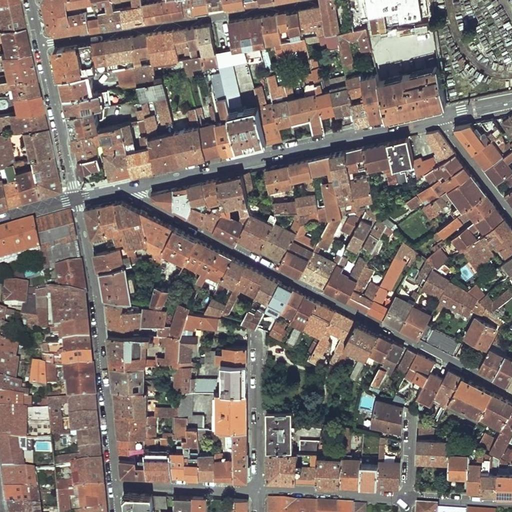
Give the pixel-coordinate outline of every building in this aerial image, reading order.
[(21,11),(18,0),(0,0),(0,19),(0,20),(0,19),(0,27),(24,24),(21,11)] [(56,32),(89,27),(87,14),(96,12),(94,3),(93,0),(44,0),(44,1),(47,15),(50,29),(56,32)] [(93,0),(94,3),(108,0),(109,7),(103,8),(104,11),(115,9),(113,0),(93,0)] [(113,0),(115,9),(121,8),(124,8),(123,3),(119,4),(118,0),(113,0)] [(165,18),(184,15),(181,0),(168,0),(146,4),(143,4),(145,21),(165,18)] [(189,14),(195,13),(192,0),(181,0),(184,15),(189,14)] [(202,12),(210,11),(207,0),(192,0),(195,13),(202,12)] [(218,9),(226,8),(224,0),(207,0),(210,11),(218,9)] [(235,7),(245,5),(244,0),(224,0),(226,8),(235,7)] [(321,0),(322,5),(327,34),(340,32),(334,0),(321,0)] [(431,13),(428,0),(349,0),(354,29),(369,27),(431,13)] [(134,23),(145,21),(143,4),(139,5),(124,8),(121,8),(123,24),(134,23)] [(311,7),(300,9),(306,37),(309,37),(324,34),(327,34),(322,5),(311,7)] [(112,26),(123,24),(121,8),(115,9),(104,11),(99,12),(101,28),(112,26)] [(295,10),(290,10),(293,27),(296,39),(306,37),(300,9),(295,10)] [(284,11),(278,12),(282,30),(293,27),(290,10),(284,11)] [(95,29),(101,28),(99,12),(96,12),(87,14),(89,27),(89,30),(95,29)] [(271,14),(264,15),(270,43),(279,42),(285,41),(282,30),(278,12),(271,14)] [(247,17),(230,20),(235,41),(237,49),(247,47),(255,46),(270,43),(264,15),(247,17)] [(209,23),(199,25),(204,45),(206,54),(218,52),(211,23),(209,23)] [(27,37),(24,24),(0,27),(0,32),(4,50),(0,50),(0,54),(29,50),(27,37)] [(193,26),(188,27),(193,46),(195,56),(199,55),(197,47),(204,45),(199,25),(193,26)] [(180,28),(174,29),(179,49),(193,46),(188,27),(180,28)] [(354,29),(344,31),(349,61),(351,68),(356,67),(355,59),(358,58),(355,40),(356,37),(361,37),(363,39),(365,49),(368,48),(372,66),(378,65),(369,27),(354,29)] [(161,31),(148,34),(153,63),(155,76),(162,75),(161,72),(167,71),(165,61),(176,59),(177,66),(181,66),(182,70),(185,69),(182,58),(181,55),(179,49),(174,29),(161,31)] [(140,35),(132,36),(136,65),(136,66),(153,63),(148,34),(140,35)] [(117,38),(103,41),(107,69),(116,68),(115,61),(125,59),(126,66),(136,65),(132,36),(117,38)] [(315,117),(318,131),(330,129),(327,114),(314,56),(310,41),(309,37),(306,37),(296,39),(285,41),(279,42),(280,47),(286,46),(288,55),(302,53),(301,48),(307,47),(309,57),(306,58),(309,70),(307,70),(310,82),(309,94),(299,96),(294,79),(293,79),(290,64),(284,65),(288,83),(292,98),(297,121),(315,117)] [(94,42),(92,43),(95,71),(107,69),(103,41),(94,42)] [(58,63),(61,77),(90,72),(95,71),(92,43),(54,49),(58,63)] [(251,146),(271,142),(262,105),(246,108),(235,62),(250,59),(248,50),(247,47),(237,49),(230,50),(218,52),(221,64),(223,75),(241,148),(251,146)] [(32,62),(29,50),(0,54),(0,58),(1,58),(5,78),(35,74),(32,62)] [(203,66),(204,67),(221,64),(218,52),(206,54),(201,55),(203,66)] [(185,70),(186,74),(192,73),(191,68),(203,66),(201,55),(199,55),(195,56),(185,57),(182,58),(185,69),(185,70)] [(341,110),(336,87),(328,89),(321,55),(314,56),(327,114),(335,112),(341,110)] [(351,68),(349,61),(345,62),(346,70),(342,72),(344,82),(335,85),(336,87),(341,110),(351,108),(358,106),(352,75),(351,68)] [(171,164),(183,161),(175,129),(158,133),(156,127),(157,126),(154,114),(150,115),(146,99),(157,96),(164,122),(169,121),(170,125),(173,124),(162,75),(155,76),(153,63),(136,66),(139,84),(142,99),(144,107),(147,117),(159,167),(171,164)] [(278,140),(285,139),(282,124),(277,102),(269,104),(259,65),(252,67),(262,105),(271,142),(278,140)] [(449,103),(440,66),(388,78),(382,79),(390,115),(395,114),(449,103)] [(382,79),(379,71),(368,74),(367,71),(352,75),(358,106),(361,122),(390,115),(382,79)] [(63,87),(65,96),(95,91),(90,72),(61,77),(63,87)] [(277,102),(282,124),(297,121),(292,98),(288,83),(281,85),(278,73),(271,75),(277,102)] [(37,83),(35,74),(5,78),(0,78),(0,87),(10,86),(12,95),(39,91),(37,83)] [(234,150),(241,148),(223,75),(216,77),(226,120),(218,122),(226,152),(234,150)] [(67,104),(69,112),(96,107),(111,104),(108,89),(95,91),(65,96),(67,104)] [(39,91),(12,95),(16,113),(42,109),(41,100),(39,91)] [(217,154),(226,152),(218,122),(214,103),(212,98),(205,99),(207,106),(210,106),(213,122),(200,125),(208,156),(217,154)] [(71,123),(74,134),(100,128),(96,107),(69,112),(71,123)] [(147,117),(144,107),(137,109),(139,119),(147,117)] [(195,159),(208,156),(200,125),(194,107),(188,108),(193,125),(175,129),(183,161),(195,159)] [(44,118),(42,109),(16,113),(0,114),(0,132),(1,133),(0,126),(0,123),(9,122),(10,126),(6,126),(7,132),(22,129),(46,126),(44,118)] [(146,169),(159,167),(147,117),(139,119),(121,123),(124,135),(126,142),(134,139),(131,126),(139,124),(144,146),(128,150),(134,172),(146,169)] [(456,127),(473,152),(502,131),(493,118),(482,120),(488,130),(480,136),(471,123),(457,125),(456,127)] [(75,140),(77,146),(97,141),(124,135),(121,123),(100,128),(74,134),(75,140)] [(46,126),(22,129),(28,157),(29,156),(52,152),(49,139),(46,126)] [(427,132),(444,161),(455,154),(438,130),(427,132)] [(473,152),(486,168),(511,149),(511,143),(510,141),(500,148),(497,144),(507,137),(504,133),(502,131),(473,152)] [(0,161),(12,160),(6,132),(1,133),(0,132),(0,161)] [(123,174),(134,172),(128,150),(126,142),(124,135),(97,141),(99,153),(105,151),(111,177),(123,174)] [(392,165),(398,189),(410,182),(407,172),(403,173),(401,165),(415,161),(414,161),(411,137),(399,139),(388,141),(392,165)] [(78,152),(79,158),(99,153),(97,141),(77,146),(78,152)] [(365,146),(370,169),(392,165),(388,141),(376,144),(365,146)] [(351,177),(356,201),(374,196),(370,169),(365,146),(355,149),(346,151),(350,173),(354,172),(353,169),(365,167),(367,174),(351,177)] [(511,149),(486,168),(497,182),(506,176),(511,171),(511,163),(511,162),(511,160),(511,149)] [(350,173),(346,151),(338,152),(331,154),(335,174),(337,180),(341,203),(352,201),(356,201),(351,177),(350,173)] [(56,171),(52,152),(29,156),(30,161),(31,165),(38,196),(49,192),(60,189),(56,171)] [(79,158),(82,170),(93,168),(93,166),(102,164),(99,153),(79,158)] [(320,209),(322,219),(325,219),(330,218),(342,216),(343,213),(341,206),(341,203),(337,180),(335,174),(331,154),(320,156),(310,158),(313,170),(322,169),(324,171),(328,170),(329,174),(331,174),(332,181),(325,183),(331,214),(328,215),(326,205),(320,207),(320,209)] [(440,163),(424,173),(428,181),(440,175),(444,180),(447,178),(464,166),(455,154),(444,161),(440,163)] [(436,156),(424,161),(423,158),(414,161),(415,161),(417,166),(420,175),(424,173),(440,163),(436,156)] [(290,162),(293,179),(307,176),(314,175),(313,170),(310,158),(303,159),(300,160),(290,162)] [(13,203),(20,201),(15,171),(13,164),(12,160),(0,161),(0,166),(4,166),(6,178),(1,180),(6,205),(13,203)] [(294,183),(290,162),(278,165),(266,168),(271,192),(283,190),(281,186),(294,183)] [(29,198),(38,196),(31,165),(15,171),(20,201),(29,198)] [(447,178),(453,185),(470,174),(464,166),(447,178)] [(243,173),(248,195),(254,194),(250,172),(243,173)] [(222,215),(214,230),(236,242),(239,238),(251,211),(249,202),(248,195),(243,173),(231,176),(218,179),(224,199),(227,205),(242,202),(245,212),(241,219),(225,212),(222,215)] [(430,200),(422,206),(430,218),(436,213),(435,209),(447,201),(444,196),(451,191),(456,198),(459,196),(465,203),(460,207),(458,205),(449,211),(450,213),(451,213),(454,216),(485,194),(470,174),(453,185),(448,189),(430,200)] [(314,175),(307,176),(311,194),(317,193),(314,175)] [(209,198),(210,201),(219,199),(224,199),(218,179),(211,180),(203,182),(209,198)] [(440,179),(406,199),(411,206),(427,196),(430,200),(448,189),(440,179)] [(189,185),(193,201),(209,198),(203,182),(196,183),(189,185)] [(153,192),(154,198),(188,216),(193,201),(189,185),(171,189),(153,192)] [(311,194),(296,196),(297,201),(299,210),(300,213),(310,211),(310,214),(300,215),(302,222),(309,222),(312,221),(322,219),(320,209),(320,207),(317,193),(311,194)] [(441,226),(432,234),(437,240),(473,214),(477,219),(495,206),(485,194),(454,216),(451,218),(441,226)] [(147,238),(141,208),(132,204),(123,198),(120,199),(117,200),(126,239),(128,248),(132,263),(136,262),(136,261),(132,241),(147,238)] [(219,199),(218,213),(222,215),(225,212),(227,207),(227,205),(224,199),(219,199)] [(100,204),(107,234),(116,231),(119,241),(126,239),(117,200),(108,202),(100,204)] [(193,201),(188,216),(201,223),(208,209),(193,201)] [(274,207),(275,212),(293,211),(299,210),(297,201),(273,203),(274,207)] [(239,238),(259,249),(273,222),(276,215),(272,213),(269,219),(252,211),(255,205),(249,202),(251,211),(239,238)] [(85,208),(91,237),(107,234),(100,204),(92,206),(85,208)] [(477,219),(452,238),(455,241),(462,249),(477,237),(473,232),(481,225),(486,231),(504,218),(495,206),(477,219)] [(147,238),(148,241),(159,246),(163,248),(175,226),(158,217),(141,208),(147,238)] [(201,223),(214,230),(222,215),(218,213),(208,208),(208,209),(201,223)] [(348,217),(342,229),(353,234),(366,209),(361,209),(358,210),(357,216),(348,217)] [(353,234),(349,243),(358,248),(374,220),(376,221),(365,246),(368,247),(372,249),(372,248),(377,237),(380,231),(384,222),(378,217),(366,209),(353,234)] [(259,249),(282,260),(289,247),(295,236),(302,222),(300,215),(300,213),(299,210),(293,211),(295,219),(289,230),(273,222),(259,249)] [(35,222),(40,252),(55,247),(77,240),(71,211),(35,222)] [(439,221),(441,226),(451,218),(447,215),(439,221)] [(318,241),(300,276),(325,289),(334,271),(336,267),(342,255),(340,253),(338,253),(334,261),(317,253),(321,245),(327,247),(342,216),(330,218),(327,223),(318,241)] [(477,237),(462,249),(466,257),(478,247),(490,239),(494,244),(511,230),(511,227),(504,218),(486,231),(477,237)] [(6,231),(14,259),(40,252),(35,222),(6,231)] [(302,222),(295,236),(301,239),(303,235),(302,235),(309,222),(302,222)] [(389,226),(387,224),(384,222),(380,231),(388,234),(391,227),(389,226)] [(198,238),(175,226),(163,248),(162,254),(170,257),(172,253),(182,259),(180,264),(183,265),(198,238)] [(511,230),(494,244),(490,247),(495,253),(500,248),(508,258),(511,255),(511,230)] [(0,263),(14,259),(6,231),(0,232),(0,263)] [(280,265),(300,276),(318,241),(309,237),(301,253),(289,247),(282,260),(280,265)] [(372,248),(376,249),(380,239),(377,237),(372,248)] [(183,265),(180,270),(185,272),(190,263),(203,269),(198,279),(203,282),(209,272),(220,250),(198,238),(183,265)] [(435,250),(434,251),(437,253),(455,241),(452,238),(445,242),(435,250)] [(401,239),(394,254),(401,257),(404,251),(411,254),(410,257),(413,259),(417,252),(401,239)] [(432,247),(435,250),(445,242),(443,239),(432,247)] [(42,265),(44,270),(49,268),(55,267),(80,262),(82,262),(79,251),(57,256),(55,247),(40,252),(42,265)] [(97,262),(99,271),(102,271),(126,265),(132,263),(128,248),(121,248),(120,247),(95,252),(97,262)] [(368,247),(362,260),(365,261),(366,259),(372,249),(368,247)] [(466,257),(464,259),(469,263),(478,257),(482,254),(478,247),(466,257)] [(482,254),(478,257),(483,263),(496,254),(495,253),(490,247),(482,254)] [(369,261),(376,249),(372,248),(372,249),(366,259),(369,261)] [(220,250),(209,272),(221,278),(233,257),(220,250)] [(434,251),(425,258),(426,259),(433,265),(439,268),(445,263),(447,261),(437,253),(434,251)] [(342,255),(336,267),(342,270),(347,256),(343,254),(342,255)] [(394,254),(389,263),(397,266),(401,257),(394,254)] [(221,278),(217,286),(222,288),(226,281),(234,285),(246,264),(233,257),(221,278)] [(325,289),(347,300),(365,261),(362,260),(359,258),(354,269),(355,270),(352,277),(351,280),(334,271),(325,289)] [(347,300),(367,310),(379,285),(371,281),(364,294),(361,292),(372,269),(367,266),(369,261),(366,259),(365,261),(347,300)] [(422,287),(433,265),(426,259),(416,281),(420,283),(419,286),(422,287)] [(55,267),(56,280),(83,278),(82,271),(80,262),(55,267)] [(367,310),(384,319),(389,307),(384,304),(385,302),(381,300),(397,266),(389,263),(379,285),(367,310)] [(449,267),(445,263),(439,268),(433,265),(422,287),(422,288),(441,297),(450,280),(439,274),(441,270),(445,273),(449,267)] [(234,285),(231,292),(234,294),(235,295),(240,286),(242,287),(247,280),(259,286),(267,275),(246,264),(234,285)] [(35,267),(40,293),(47,290),(46,281),(44,270),(42,265),(35,267)] [(106,297),(131,300),(126,265),(102,271),(104,284),(106,297)] [(28,285),(27,296),(37,298),(38,295),(37,290),(34,290),(31,269),(25,271),(28,285)] [(23,305),(23,316),(30,318),(38,320),(37,298),(27,296),(28,285),(25,271),(20,273),(19,285),(7,284),(6,292),(4,292),(5,303),(23,305)] [(455,272),(452,277),(461,284),(465,279),(457,273),(455,272)] [(262,297),(259,303),(265,306),(270,300),(281,281),(267,275),(259,286),(255,293),(262,297)] [(56,280),(59,292),(86,296),(84,288),(83,278),(56,280)] [(198,279),(190,295),(194,298),(203,282),(198,279)] [(441,297),(436,305),(441,308),(445,301),(469,314),(472,309),(489,318),(491,319),(494,311),(480,300),(469,292),(467,293),(457,284),(450,280),(441,297)] [(281,281),(270,300),(282,306),(293,288),(281,281)] [(151,302),(161,304),(170,288),(156,283),(152,296),(151,302)] [(282,306),(281,309),(293,315),(305,294),(293,288),(282,306)] [(38,320),(39,329),(43,329),(48,328),(48,324),(47,297),(49,296),(49,290),(47,290),(40,293),(38,295),(37,298),(38,320)] [(416,300),(418,294),(413,291),(408,302),(395,296),(389,307),(384,319),(402,328),(413,305),(416,300)] [(55,292),(58,327),(89,325),(87,311),(86,296),(59,292),(55,292)] [(225,302),(219,314),(222,315),(234,294),(231,292),(225,302)] [(139,294),(138,301),(145,302),(151,303),(151,302),(152,296),(139,294)] [(143,311),(141,334),(145,334),(152,334),(183,336),(185,328),(188,312),(189,309),(194,298),(190,295),(186,294),(181,303),(179,303),(175,327),(166,327),(168,311),(154,309),(153,312),(143,311)] [(293,315),(291,318),(304,325),(307,318),(318,300),(305,294),(293,315)] [(489,294),(480,300),(494,311),(501,306),(491,297),(489,294)] [(203,311),(219,314),(225,302),(212,295),(203,311)] [(318,300),(307,318),(325,328),(336,310),(318,300)] [(143,311),(128,310),(128,306),(107,303),(108,317),(110,332),(141,334),(143,311)] [(239,320),(255,325),(262,313),(265,306),(259,303),(255,310),(247,307),(239,320)] [(402,328),(419,337),(427,324),(431,315),(413,305),(402,328)] [(308,355),(307,357),(317,363),(322,354),(321,353),(328,340),(327,337),(331,330),(341,336),(322,373),(332,378),(334,368),(344,350),(346,346),(358,322),(336,310),(325,328),(317,341),(310,351),(308,355)] [(0,325),(2,325),(4,318),(12,320),(12,317),(15,318),(16,315),(0,311),(0,325)] [(494,311),(491,319),(502,325),(505,321),(494,311)] [(188,312),(185,328),(193,329),(193,326),(213,329),(217,317),(188,312)] [(262,313),(255,325),(258,326),(265,314),(262,313)] [(268,316),(261,327),(268,331),(272,325),(275,319),(268,316)] [(477,317),(467,336),(487,347),(497,329),(486,322),(477,317)] [(30,318),(27,331),(39,334),(39,329),(38,320),(30,318)] [(502,325),(495,341),(498,343),(508,324),(505,321),(502,325)] [(358,322),(346,346),(364,356),(367,357),(370,352),(380,333),(358,322)] [(295,329),(299,332),(302,327),(296,324),(294,329),(295,329)] [(419,337),(446,350),(453,337),(427,324),(419,337)] [(0,343),(6,344),(9,332),(18,333),(19,330),(2,325),(0,325),(0,343)] [(62,333),(63,342),(65,342),(90,340),(90,333),(89,325),(58,327),(55,328),(51,328),(51,333),(54,333),(54,335),(59,334),(59,332),(62,333)] [(272,325),(268,331),(281,337),(284,331),(272,325)] [(295,329),(287,343),(292,345),(299,332),(295,329)] [(111,348),(113,363),(146,365),(146,360),(145,334),(141,334),(110,332),(111,348)] [(380,333),(370,352),(384,359),(394,340),(380,333)] [(161,358),(161,365),(176,366),(193,366),(193,362),(190,361),(182,361),(183,336),(152,334),(152,341),(162,342),(162,344),(170,343),(170,358),(164,357),(161,358)] [(182,361),(190,361),(191,347),(196,347),(195,337),(183,336),(182,361)] [(446,350),(453,354),(460,341),(453,337),(446,350)] [(65,342),(66,357),(92,355),(91,348),(90,340),(65,342)] [(313,340),(306,350),(310,351),(317,341),(313,340)] [(384,359),(373,380),(380,384),(388,369),(391,371),(404,345),(394,340),(384,359)] [(0,356),(16,360),(17,353),(24,354),(26,348),(6,344),(0,343),(0,356)] [(215,355),(215,362),(220,363),(245,363),(245,347),(224,346),(224,355),(215,355)] [(480,368),(495,376),(506,354),(492,346),(480,368)] [(409,348),(400,367),(408,371),(418,352),(409,348)] [(344,350),(334,368),(339,370),(348,352),(344,350)] [(205,352),(204,362),(215,362),(215,355),(215,351),(205,352)] [(408,371),(407,375),(411,377),(414,379),(419,368),(422,370),(413,387),(420,391),(431,370),(436,362),(418,352),(408,371)] [(146,360),(146,365),(159,365),(161,365),(161,358),(164,357),(164,354),(158,354),(157,359),(146,360)] [(511,356),(506,354),(495,376),(509,383),(511,377),(511,356)] [(67,361),(67,368),(93,365),(92,361),(92,355),(66,357),(63,357),(64,360),(67,361)] [(0,381),(14,383),(17,360),(16,360),(0,356),(0,381)] [(44,365),(45,365),(53,367),(54,366),(54,356),(46,356),(42,356),(44,365)] [(360,358),(351,376),(356,378),(367,357),(364,356),(362,359),(360,358)] [(34,363),(31,386),(46,389),(46,384),(45,365),(44,365),(34,363)] [(114,376),(115,389),(145,391),(145,385),(146,370),(146,365),(113,363),(114,376)] [(220,363),(221,392),(246,392),(246,377),(245,363),(220,363)] [(46,384),(55,383),(53,367),(45,365),(46,384)] [(59,380),(59,383),(66,382),(94,380),(93,374),(93,365),(67,368),(64,368),(65,376),(62,376),(62,380),(59,380)] [(176,366),(175,390),(179,391),(191,391),(192,385),(193,366),(176,366)] [(444,377),(436,394),(443,398),(441,402),(446,406),(449,402),(463,376),(449,368),(444,377)] [(420,391),(417,395),(431,402),(436,394),(444,377),(431,370),(420,391)] [(463,376),(449,402),(470,413),(471,412),(480,416),(481,415),(483,411),(494,392),(463,376)] [(195,385),(195,391),(215,391),(215,379),(196,379),(195,385)] [(66,382),(68,400),(96,397),(95,389),(94,380),(66,382)] [(0,395),(31,399),(31,396),(28,396),(28,393),(21,392),(22,385),(14,383),(0,381),(0,395)] [(116,402),(117,413),(149,415),(149,390),(145,391),(115,389),(116,402)] [(178,409),(178,416),(189,416),(189,427),(197,427),(204,427),(203,415),(191,414),(191,391),(179,391),(178,409)] [(217,392),(216,428),(234,429),(246,430),(246,412),(246,392),(221,392),(217,392)] [(511,411),(511,401),(494,392),(483,411),(501,421),(506,423),(511,411)] [(0,410),(22,410),(23,405),(30,406),(31,399),(0,395),(0,410)] [(66,415),(67,418),(69,417),(97,415),(96,406),(96,397),(68,400),(69,415),(66,415)] [(378,399),(374,422),(402,429),(404,406),(401,404),(378,399)] [(50,419),(62,418),(60,401),(47,402),(48,409),(50,419)] [(158,408),(157,415),(178,416),(178,409),(158,408)] [(45,409),(24,410),(22,410),(0,410),(0,439),(27,441),(38,442),(51,443),(51,437),(50,419),(48,409),(45,409)] [(267,449),(293,451),(292,411),(266,410),(267,449)] [(501,421),(483,411),(481,415),(503,428),(506,423),(501,421)] [(511,411),(506,423),(503,428),(495,442),(491,449),(499,454),(511,461),(511,411)] [(299,412),(297,425),(323,429),(323,428),(323,421),(325,416),(299,412)] [(149,415),(117,413),(119,426),(120,437),(146,438),(157,438),(157,427),(149,427),(149,425),(157,425),(158,415),(157,415),(149,415)] [(325,416),(323,421),(333,423),(343,425),(344,418),(325,413),(325,416)] [(69,417),(71,435),(76,435),(99,432),(98,423),(97,415),(69,417)] [(189,427),(189,416),(178,416),(178,433),(165,433),(165,438),(166,438),(171,438),(178,437),(184,438),(189,438),(189,427)] [(51,437),(63,436),(62,418),(50,419),(51,437)] [(420,419),(419,434),(423,434),(423,432),(435,433),(437,428),(420,419)] [(323,421),(323,428),(331,430),(333,423),(323,421)] [(465,426),(460,434),(467,438),(472,430),(465,426)] [(184,438),(185,444),(198,444),(198,436),(197,427),(189,427),(189,438),(184,438)] [(242,479),(248,479),(247,459),(246,430),(234,429),(234,435),(235,456),(236,478),(242,479)] [(450,452),(451,434),(445,431),(445,439),(419,436),(417,459),(449,461),(450,452)] [(76,435),(78,450),(80,450),(100,447),(100,440),(99,432),(76,435)] [(121,447),(122,457),(131,457),(131,448),(136,448),(136,457),(139,457),(147,457),(147,449),(146,438),(120,437),(121,447)] [(146,438),(147,449),(150,449),(150,443),(160,443),(160,438),(157,438),(146,438)] [(0,439),(0,451),(1,459),(23,460),(23,453),(28,452),(27,441),(0,439)] [(495,442),(490,439),(486,447),(491,449),(495,442)] [(301,440),(300,452),(302,453),(319,454),(321,441),(301,440)] [(318,479),(319,483),(341,485),(342,458),(342,453),(342,443),(336,443),(335,452),(336,454),(330,454),(332,452),(332,442),(321,441),(319,454),(319,468),(318,479)] [(80,450),(84,465),(102,462),(101,455),(100,447),(80,450)] [(160,475),(173,476),(171,451),(150,449),(147,449),(147,457),(148,463),(148,475),(160,475)] [(267,449),(269,481),(283,482),(297,482),(297,467),(297,452),(293,451),(267,449)] [(498,493),(499,458),(484,449),(484,450),(484,457),(484,463),(482,492),(498,493)] [(179,476),(187,477),(185,453),(185,451),(171,451),(173,476),(179,476)] [(225,478),(236,478),(235,456),(233,456),(232,458),(222,458),(221,452),(214,451),(214,453),(215,477),(225,478)] [(482,492),(484,463),(470,462),(470,454),(450,452),(449,461),(449,475),(468,476),(468,491),(482,492)] [(193,477),(200,477),(198,453),(185,453),(187,477),(193,477)] [(198,453),(200,477),(208,477),(215,477),(214,453),(198,453)] [(302,453),(302,457),(311,458),(311,468),(319,468),(319,454),(302,453)] [(498,493),(511,493),(511,461),(499,454),(499,458),(498,493)] [(123,474),(148,475),(148,463),(139,463),(139,457),(136,457),(131,457),(122,457),(123,465),(123,474)] [(341,485),(361,486),(363,464),(363,459),(342,458),(341,485)] [(3,470),(24,470),(23,460),(1,459),(3,470)] [(379,464),(378,487),(398,488),(400,462),(380,461),(379,464)] [(71,467),(74,490),(78,490),(105,488),(103,475),(102,462),(84,465),(71,467)] [(363,464),(361,486),(378,487),(379,464),(363,464)] [(301,477),(301,467),(297,467),(297,482),(314,483),(315,478),(301,477)] [(301,467),(301,477),(315,478),(318,479),(319,468),(311,468),(301,467)] [(5,491),(38,490),(36,471),(24,470),(3,470),(5,491)] [(78,490),(80,511),(107,511),(106,500),(105,488),(78,490)] [(5,491),(8,511),(41,511),(38,490),(5,491)] [(58,492),(59,511),(68,511),(69,511),(67,498),(74,498),(74,490),(71,490),(58,492)] [(128,510),(156,510),(156,506),(154,494),(143,493),(131,493),(127,496),(128,510)] [(154,494),(156,506),(160,505),(161,507),(169,506),(167,495),(165,495),(154,494)] [(193,511),(193,496),(184,496),(175,495),(177,511),(193,511)] [(207,511),(208,497),(200,497),(193,496),(193,511),(207,511)] [(235,511),(248,511),(248,499),(233,498),(234,507),(236,507),(235,511)] [(268,511),(317,511),(318,503),(268,501),(268,511)] [(318,503),(317,511),(336,511),(336,504),(327,504),(318,503)]
